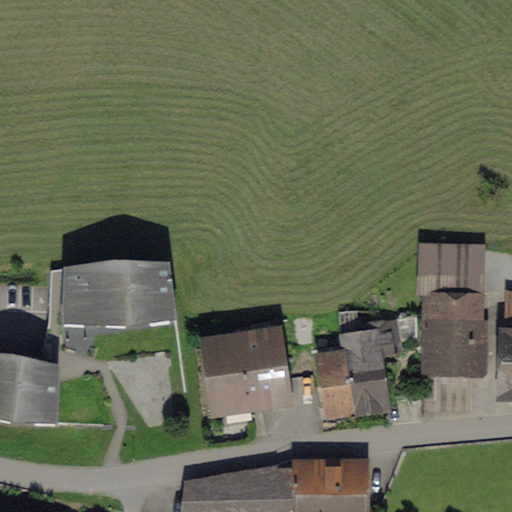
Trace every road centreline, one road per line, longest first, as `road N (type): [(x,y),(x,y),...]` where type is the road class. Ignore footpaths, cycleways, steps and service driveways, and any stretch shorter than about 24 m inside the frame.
road 1 (residential): [(136,474),(511,429)]
road 2 (residential): [(0,467),(136,474)]
